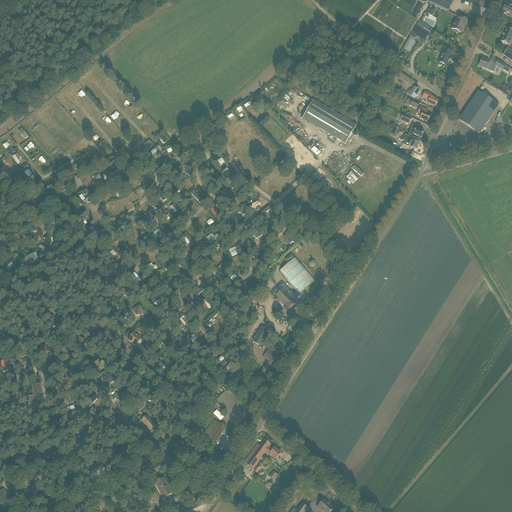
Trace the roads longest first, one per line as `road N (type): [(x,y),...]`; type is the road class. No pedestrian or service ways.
road 1 (track): [(220,485),(188,459),(160,454),(0,280)]
road 2 (unclassified): [(260,424),(424,171)]
road 3 (track): [(182,0),(0,133)]
road 4 (unclassified): [(451,100),(312,0)]
road 5 (unclassified): [(361,511),(260,424)]
